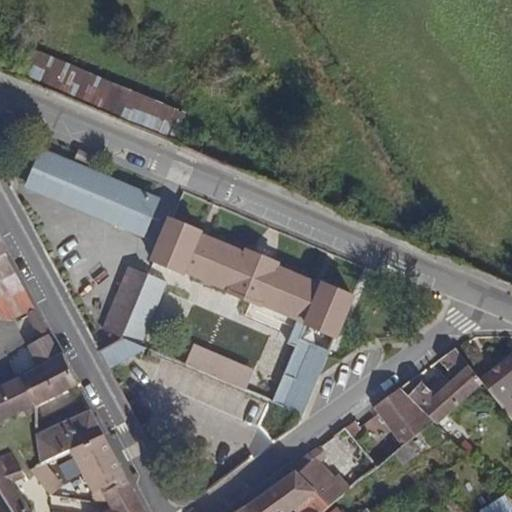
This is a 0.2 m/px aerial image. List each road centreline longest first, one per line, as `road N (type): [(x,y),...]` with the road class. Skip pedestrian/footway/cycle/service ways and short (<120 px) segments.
road 1 (tertiary): [(0,93),(495,302)]
road 2 (residential): [(197,511),(495,302)]
road 3 (residential): [(0,201),(165,511)]
